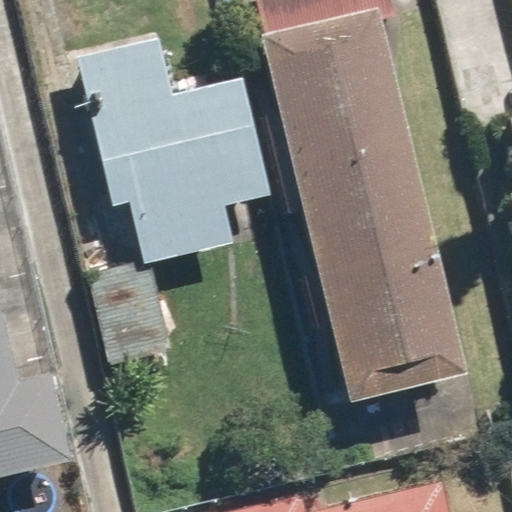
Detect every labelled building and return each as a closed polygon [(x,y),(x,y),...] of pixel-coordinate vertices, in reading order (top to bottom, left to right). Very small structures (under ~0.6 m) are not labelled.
[(436,444),(480,434),(379,17),(397,13),(393,0),(251,0),(347,399),(421,381),(436,444)] [(511,0),(511,4),(511,112),(509,113),(511,123),(511,191),(502,193),(511,234),(511,0)] [(169,87),(156,32),(71,53),(108,206),(124,202),(139,262),(143,261),(149,260),(230,240),(221,202),(268,190),(239,71),(169,87)] [(172,353),(149,260),(143,261),(139,262),(83,276),(105,369),(172,353)] [(0,474),(67,458),(48,376),(2,388),(0,380),(0,474)] [(447,511),(440,480),(309,511),(242,511),(241,505),(213,511),(447,511)]
